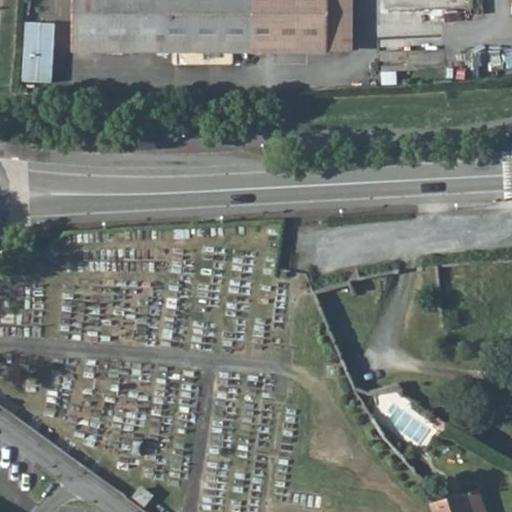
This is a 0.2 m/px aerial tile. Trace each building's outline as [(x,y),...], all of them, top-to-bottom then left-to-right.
[(317,47),(316,0),(62,0),(62,45),(317,47)] [(346,0),(316,0),(317,47),(347,47),(346,0)] [(28,20),(24,80),(54,82),(58,22),(28,20)] [(378,427),(376,423),(359,431),(364,441),(381,433),(378,427)] [(0,511),(11,511),(24,485),(12,478),(0,470),(0,511)] [(133,485),(125,499),(142,511),(149,511),(153,497),(133,485)] [(484,511),(477,489),(462,494),(468,511),(484,511)] [(468,511),(462,494),(433,503),(436,511),(468,511)]
